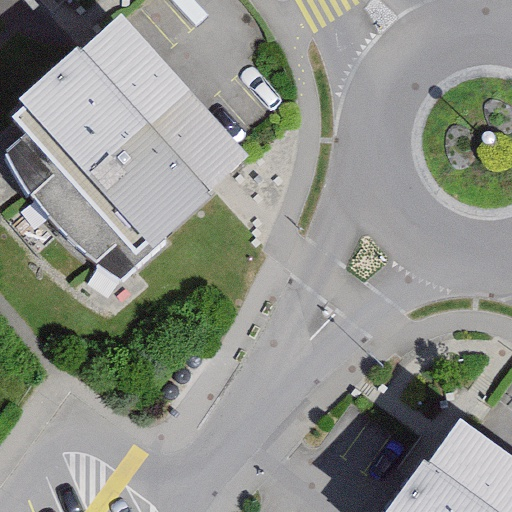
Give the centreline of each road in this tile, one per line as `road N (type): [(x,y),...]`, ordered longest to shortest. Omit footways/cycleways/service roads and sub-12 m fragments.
road 1 (residential): [(374,150),(332,288),(301,353)]
road 2 (residential): [(301,353),(357,310),(420,281),(484,266)]
road 3 (residential): [(301,353),(204,490),(202,511)]
road 4 (residential): [(374,150),(380,191),(397,222),(453,262),(484,266)]
road 5 (residential): [(491,37),(419,60),(393,88),(376,127)]
road 6 (residential): [(324,0),(376,127)]
